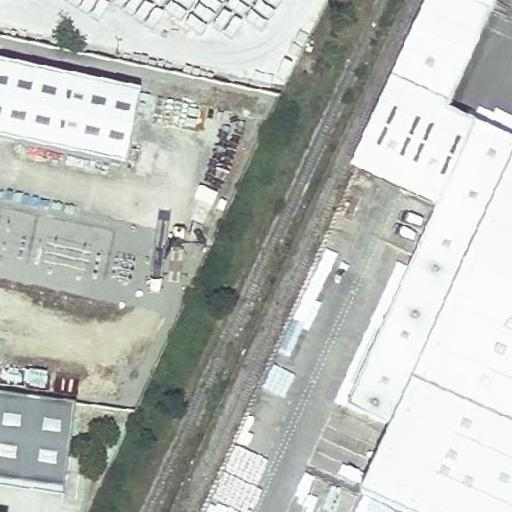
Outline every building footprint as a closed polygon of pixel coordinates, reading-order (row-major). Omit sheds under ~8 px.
[(511,0),(429,0),(352,168),(438,206),(407,275),(374,260),(314,392),(393,426),(362,495),(400,511),(511,511),(511,137),(451,110),(501,0),(511,0)] [(142,89),(0,57),(0,134),(126,162),(142,89)] [(256,114),(268,117),(276,95),(264,91),(256,114)] [(0,392),(0,478),(66,488),(78,403),(0,392)] [(355,479),(358,468),(331,462),(328,473),(355,479)] [(66,488),(0,478),(0,486),(65,496),(66,488)]
